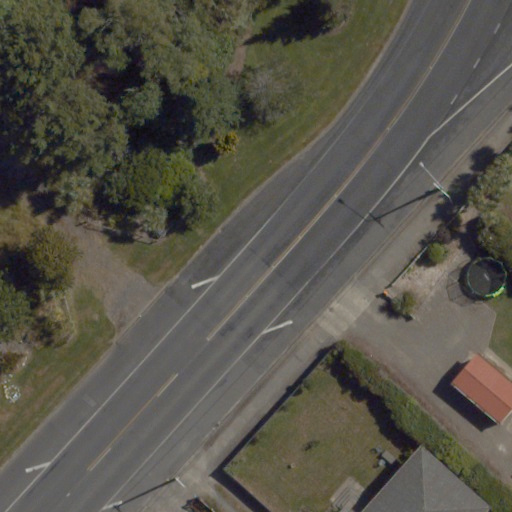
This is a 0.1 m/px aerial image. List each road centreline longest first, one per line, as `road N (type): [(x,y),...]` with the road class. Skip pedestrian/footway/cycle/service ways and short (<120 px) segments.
road 1 (primary): [(388,134),(51,511)]
road 2 (residential): [(388,134),(511,26)]
road 3 (primary): [(472,0),(388,134)]
